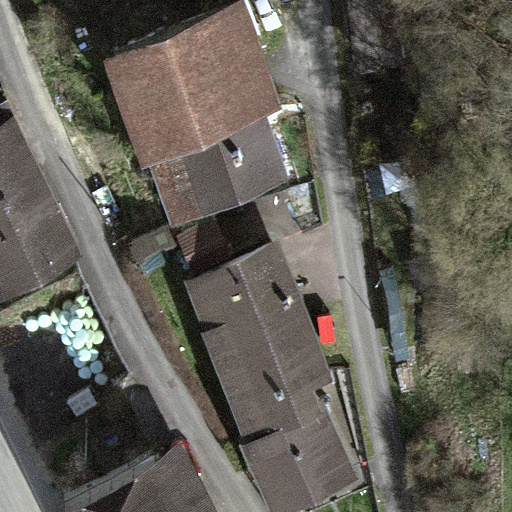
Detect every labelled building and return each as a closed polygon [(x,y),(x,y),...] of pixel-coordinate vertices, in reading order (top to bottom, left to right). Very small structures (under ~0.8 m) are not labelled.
[(141,148),(166,225),(283,188),(256,104),(271,99),(238,0),(86,48),(120,154),(141,148)] [(432,1),(368,4),(373,95),(437,91),(432,1)] [(0,128),(0,295),(76,258),(9,124),(0,128)] [(179,241),(192,277),(241,260),(227,223),(179,241)] [(181,281),(266,511),(269,511),(353,482),(318,387),(334,382),(283,244),(241,260),(192,277),(181,281)] [(47,507),(49,511),(215,511),(175,438),(47,507)]
